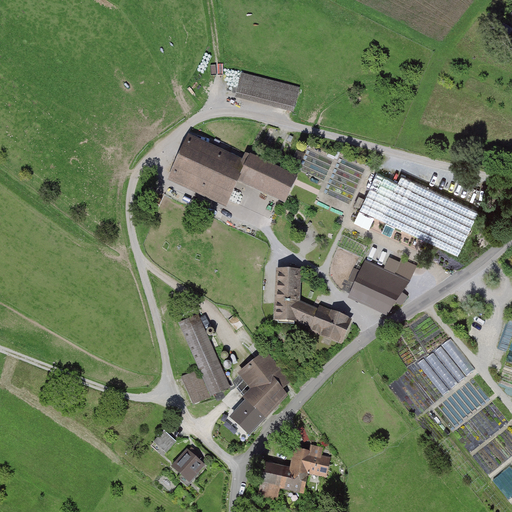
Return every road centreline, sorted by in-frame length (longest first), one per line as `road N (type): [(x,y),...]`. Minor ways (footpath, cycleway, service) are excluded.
road 1 (track): [(511,184),(238,108),(170,133),(140,166),(130,216),(168,393),(243,472)]
road 2 (unclassified): [(236,511),(238,485),(258,447),(337,362),(511,237)]
road 3 (track): [(0,347),(139,398),(168,393)]
